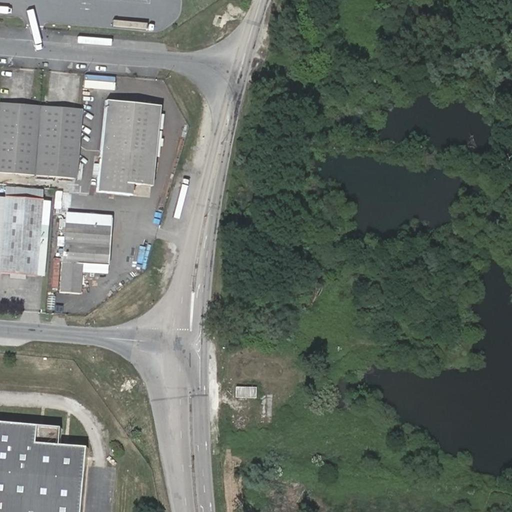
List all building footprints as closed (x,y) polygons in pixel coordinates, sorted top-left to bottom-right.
[(156,189),(163,107),(107,102),(102,149),(98,197),(136,198),(138,187),(156,189)] [(0,124),(0,171),(39,175),(43,108),(1,105),(0,124)] [(43,108),(39,175),(81,178),(86,111),(43,108)] [(7,199),(0,198),(0,273),(46,277),(52,203),(43,202),(44,191),(8,188),(7,199)] [(114,216),(68,213),(61,292),(82,294),(84,264),(110,265),(114,216)] [(239,388),(238,397),(257,399),(257,388),(239,388)] [(263,395),(263,424),(273,424),(273,395),(263,395)] [(44,426),(0,422),(0,511),(87,511),(93,456),(42,451),(44,426)]
